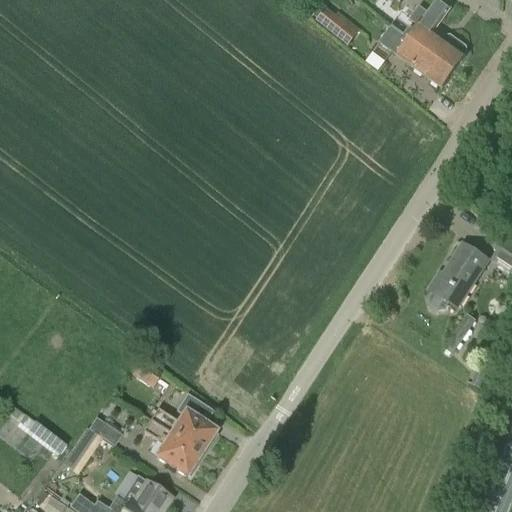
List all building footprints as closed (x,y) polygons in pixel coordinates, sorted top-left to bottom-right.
[(449,40),(445,41),(442,44),(430,35),(447,11),(436,3),(408,41),(406,44),(430,61),(433,57),(455,73),(464,60),(462,58),(464,55),(463,51),(449,40)] [(326,10),(317,21),(338,37),(347,25),(326,10)] [(391,29),(386,36),(380,45),(442,90),(455,73),(433,57),(430,61),(406,44),(408,41),(391,29)] [(511,243),(505,239),(489,265),(511,279),(511,278),(511,243)] [(438,313),(445,311),(449,305),(458,311),(488,263),(462,246),(443,277),(440,275),(428,292),(433,295),(429,301),(431,308),(438,313)] [(444,350),(453,355),(475,323),(466,317),(453,336),(444,350)] [(140,364),(131,377),(150,390),(159,377),(140,364)] [(159,412),(151,424),(204,459),(218,437),(213,434),(202,427),(209,415),(186,399),(176,414),(183,419),(179,425),(159,412)] [(10,408),(1,419),(48,454),(61,463),(68,454),(64,451),(65,450),(10,408)] [(95,422),(88,432),(96,437),(102,427),(95,422)] [(190,481),(204,459),(151,424),(144,434),(164,447),(157,459),(190,481)] [(74,450),(63,467),(76,476),(87,459),(74,450)] [(160,511),(168,501),(144,485),(128,509),(115,500),(107,511),(160,511)] [(40,511),(61,511),(64,509),(50,499),(40,511)]
